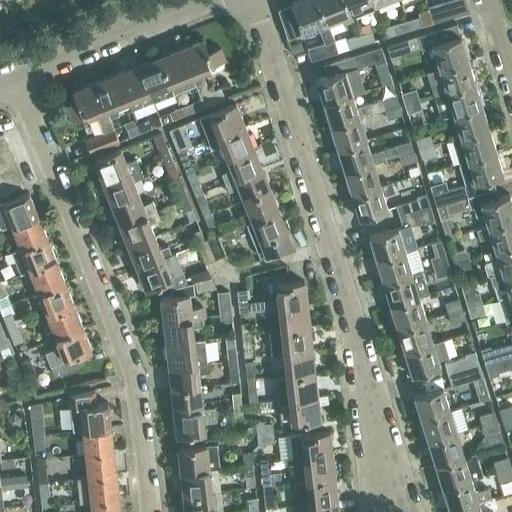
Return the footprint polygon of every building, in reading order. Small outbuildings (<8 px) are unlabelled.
[(328,21),(319,0),(294,0),(292,1),(303,30),(318,25),(324,41),(307,46),(311,59),(337,51),(327,21),(328,21)] [(345,0),(319,0),(328,21),(340,16),(343,23),(353,19),(351,12),(345,0)] [(372,0),(345,0),(351,12),(374,2),(372,0)] [(449,0),(428,6),(433,21),(456,15),(451,0),(449,0)] [(419,15),(407,19),(410,29),(422,25),(419,15)] [(410,29),(407,19),(394,23),(397,33),(410,29)] [(432,45),(462,36),(461,35),(457,23),(398,41),(401,52),(422,46),(422,48),(432,45)] [(372,30),(359,34),(362,43),(375,40),(372,30)] [(362,43),(359,34),(347,38),(350,47),(362,43)] [(202,36),(180,45),(195,81),(202,99),(205,106),(226,98),(221,85),(210,89),(201,67),(213,62),(224,58),(219,45),(208,50),(202,36)] [(439,68),(469,59),(468,56),(470,55),(466,42),(464,43),(462,36),(432,45),(439,68)] [(401,52),(398,41),(388,44),(392,58),(402,55),(401,52)] [(180,45),(159,54),(169,80),(181,75),(185,85),(195,81),(180,45)] [(377,60),(375,61),(376,63),(386,60),(381,46),(373,48),(377,60)] [(324,64),(327,75),(357,66),(375,61),(377,60),(373,48),(324,64)] [(159,54),(138,62),(152,98),(174,90),(169,80),(159,54)] [(435,94),(476,82),(469,59),(439,68),(428,71),(435,94)] [(138,62),(117,71),(127,97),(131,107),(152,98),(138,62)] [(316,78),(324,102),(353,93),(365,89),(357,66),(327,75),(316,78)] [(117,71),(96,80),(110,115),(111,115),(118,112),(114,102),(127,97),(117,71)] [(110,115),(96,80),(73,89),(77,97),(78,99),(67,103),(73,119),(96,110),(104,132),(87,138),(92,151),(99,149),(120,140),(116,129),(111,115),(110,115)] [(453,113),(483,104),(482,102),(484,101),(480,88),(478,89),(476,82),(435,94),(442,117),(453,113)] [(403,93),(406,103),(419,99),(416,89),(403,93)] [(324,102),(331,125),(360,116),(386,108),(399,104),(396,94),(383,98),(357,107),(353,93),(324,102)] [(419,99),(406,103),(409,112),(422,108),(419,99)] [(210,113),(219,135),(245,124),(236,102),(210,113)] [(192,103),(181,107),(184,115),(195,110),(192,103)] [(399,104),(386,108),(389,118),(402,113),(399,104)] [(460,136),(490,127),(483,104),(453,113),(460,136)] [(184,115),(181,107),(170,112),(173,119),(184,115)] [(331,125),(338,148),(367,139),(360,116),(331,125)] [(149,120),(138,124),(141,132),(152,127),(149,120)] [(170,129),(178,151),(186,148),(193,145),(185,123),(170,129)] [(141,132),(138,124),(127,129),(130,136),(141,132)] [(223,144),(228,156),(254,146),(245,124),(219,135),(209,139),(213,148),(223,144)] [(459,161),(497,150),(490,127),(460,136),(461,137),(453,140),(459,161)] [(161,133),(153,136),(158,146),(165,143),(161,133)] [(417,140),(420,150),(433,146),(431,136),(417,140)] [(338,148),(345,171),(374,162),(367,139),(338,148)] [(397,144),(400,154),(413,150),(410,140),(397,144)] [(0,159),(12,155),(8,144),(0,147),(0,159)] [(159,149),(163,158),(170,155),(167,146),(159,149)] [(222,172),(226,182),(262,167),(254,146),(228,156),(232,168),(222,172)] [(433,146),(420,150),(423,159),(436,155),(433,146)] [(178,151),(187,172),(194,169),(186,148),(178,151)] [(95,159),(104,181),(140,167),(136,157),(126,162),(121,149),(95,159)] [(413,150),(400,154),(403,163),(416,159),(413,150)] [(466,183),(467,185),(493,177),(504,174),(497,150),(459,161),(466,183)] [(0,159),(0,172),(16,165),(12,155),(0,159)] [(163,158),(172,179),(179,176),(170,155),(163,158)] [(345,171),(352,194),(381,185),(374,162),(345,171)] [(16,165),(0,172),(0,184),(21,176),(16,165)] [(409,168),(411,175),(420,173),(418,165),(409,168)] [(104,181),(112,202),(138,192),(134,180),(144,176),(140,167),(104,181)] [(240,187),(245,199),(271,188),(262,167),(226,182),(230,191),(240,187)] [(187,172),(195,194),(203,191),(194,169),(187,172)] [(25,187),(21,176),(0,184),(0,188),(3,195),(3,196),(25,187)] [(172,179),(180,200),(188,197),(179,176),(172,179)] [(465,186),(468,196),(496,187),(493,177),(467,185),(465,186)] [(392,181),(381,185),(384,194),(395,191),(392,181)] [(447,202),(468,196),(465,186),(467,185),(466,183),(443,190),(447,202)] [(381,185),(352,194),(359,218),(389,209),(384,194),(381,185)] [(472,209),(474,208),(473,205),(499,198),(496,187),(468,196),(472,209)] [(243,224),(247,223),(279,210),(271,188),(245,199),(249,211),(239,215),(243,224)] [(433,191),(437,205),(447,202),(443,190),(442,188),(433,191)] [(195,194),(204,215),(211,212),(203,191),(195,194)] [(0,221),(3,229),(12,225),(39,215),(30,192),(0,203),(0,221)] [(112,202),(121,224),(157,209),(153,200),(143,204),(138,192),(112,202)] [(417,196),(418,198),(422,210),(431,207),(427,193),(417,196)] [(485,215),(488,227),(511,219),(511,199),(510,194),(499,198),(473,205),(474,208),(477,218),(485,215)] [(451,215),(472,209),(468,196),(447,202),(451,215)] [(188,197),(180,200),(189,222),(196,219),(188,197)] [(396,204),(400,217),(422,210),(418,198),(396,204)] [(457,236),(451,215),(447,202),(437,205),(448,239),(457,236)] [(431,207),(422,210),(425,222),(426,224),(436,221),(431,207)] [(121,224),(129,245),(155,235),(150,223),(161,219),(157,209),(121,224)] [(279,210),(247,223),(260,256),(292,243),(288,232),(287,228),(290,227),(287,219),(283,220),(279,210)] [(400,217),(403,226),(410,223),(411,227),(425,222),(422,210),(400,217)] [(211,212),(204,215),(208,225),(215,222),(211,212)] [(12,225),(21,248),(48,237),(39,215),(12,225)] [(491,236),(495,249),(511,244),(511,219),(488,227),(478,230),(481,239),(491,236)] [(369,236),(376,260),(406,251),(406,250),(417,246),(411,227),(410,223),(403,226),(399,227),(369,236)] [(193,232),(197,243),(205,240),(201,229),(193,232)] [(219,234),(208,239),(216,259),(227,255),(219,234)] [(129,245),(137,266),(171,253),(168,246),(161,249),(155,235),(129,245)] [(21,274),(30,270),(57,259),(48,237),(21,248),(12,251),(21,274)] [(205,240),(197,243),(206,263),(216,259),(208,239),(205,240)] [(432,257),(435,267),(448,263),(445,253),(441,239),(431,242),(436,256),(432,257)] [(487,274),(491,276),(511,268),(511,244),(495,249),(498,259),(487,262),(485,266),(487,274)] [(452,252),(455,262),(468,258),(465,248),(452,252)] [(376,260),(383,283),(413,273),(406,251),(376,260)] [(167,281),(170,288),(186,284),(174,252),(171,253),(137,266),(146,289),(167,281)] [(468,258),(455,262),(457,272),(471,267),(468,258)] [(30,270),(39,292),(66,282),(57,259),(30,270)] [(448,263),(435,267),(438,276),(451,272),(448,263)] [(499,298),(500,298),(511,293),(511,268),(491,276),(495,288),(496,288),(499,298)] [(383,283),(390,305),(420,296),(413,273),(383,283)] [(267,299),(268,309),(307,305),(305,281),(277,284),(278,298),(267,299)] [(39,292),(48,315),(75,304),(66,282),(39,292)] [(161,296),(164,320),(201,316),(200,306),(190,307),(189,295),(194,294),(193,282),(186,284),(170,288),(170,295),(161,296)] [(0,305),(1,307),(11,303),(8,295),(5,296),(0,284),(0,305)] [(237,289),(240,312),(252,311),(249,288),(237,289)] [(217,292),(219,314),(231,312),(229,291),(217,292)] [(511,293),(500,298),(507,320),(511,318),(511,293)] [(466,298),(468,307),(482,303),(479,294),(466,298)] [(390,305),(397,328),(427,319),(420,296),(390,305)] [(446,303),(449,312),(462,308),(460,299),(446,303)] [(1,307),(9,330),(17,327),(14,320),(11,313),(14,312),(11,303),(1,307)] [(482,303),(468,307),(471,317),(485,313),(482,303)] [(48,315),(56,336),(57,337),(83,326),(75,304),(48,315)] [(268,309),(271,332),(310,327),(307,305),(268,309)] [(462,308),(449,312),(452,322),(465,318),(462,308)] [(231,312),(219,314),(220,322),(232,321),(231,312)] [(164,320),(166,343),(194,340),(193,327),(203,326),(201,316),(164,320)] [(397,328),(404,351),(434,342),(427,319),(397,328)] [(241,322),(242,335),(250,334),(249,321),(241,322)] [(45,352),(51,366),(81,354),(93,349),(83,326),(57,337),(56,336),(52,337),(57,348),(45,352)] [(17,327),(9,330),(15,344),(22,341),(17,327)] [(273,354),(284,353),(312,350),(312,343),(314,342),(313,329),(310,330),(310,327),(271,332),(273,354)] [(3,332),(0,333),(0,345),(1,347),(8,344),(3,332)] [(242,335),(245,358),(253,357),(257,356),(255,345),(251,346),(250,334),(242,335)] [(434,342),(404,351),(405,353),(403,354),(407,367),(409,366),(412,375),(441,365),(439,359),(449,356),(444,339),(434,342)] [(166,343),(169,366),(197,363),(194,340),(166,343)] [(511,342),(492,349),(495,360),(511,355),(511,342)] [(227,347),(228,359),(236,358),(235,346),(227,347)] [(481,349),(486,363),(495,360),(492,349),(491,346),(481,349)] [(284,353),(287,376),(315,373),(312,350),(284,353)] [(466,354),(467,356),(471,368),(480,365),(476,351),(466,354)] [(81,354),(51,366),(55,376),(63,373),(85,364),(81,354)] [(499,372),(511,367),(511,355),(495,360),(499,372)] [(445,363),(449,375),(471,368),(467,356),(445,363)] [(245,358),(247,381),(255,380),(254,369),(253,357),(245,358)] [(29,358),(22,361),(27,375),(35,372),(29,358)] [(236,358),(228,359),(231,382),(239,381),(236,358)] [(500,375),(499,372),(495,360),(486,363),(490,378),(500,375)] [(169,366),(171,389),(199,386),(198,373),(210,371),(209,361),(197,363),(169,366)] [(8,366),(13,380),(21,377),(15,363),(8,366)] [(480,365),(471,368),(474,381),(475,383),(485,380),(480,365)] [(471,368),(449,375),(453,388),(474,381),(471,368)] [(276,377),(278,400),(318,396),(315,373),(287,376),(276,377)] [(255,380),(247,381),(250,403),(258,403),(255,380)] [(171,389),(174,412),(202,408),(199,386),(171,389)] [(414,395),(421,418),(450,409),(443,386),(414,395)] [(74,431),(84,430),(111,427),(109,402),(86,405),(84,391),(77,393),(78,401),(71,402),(74,431)] [(232,393),(233,405),(241,404),(240,392),(232,393)] [(318,396),(278,400),(281,424),(292,423),(320,419),(318,396)] [(241,404),(233,405),(235,417),(243,416),(241,404)] [(511,405),(500,410),(503,419),(511,416),(511,405)] [(202,408),(174,412),(177,435),(205,432),(204,422),(215,421),(214,407),(202,408)] [(421,418),(428,441),(457,432),(450,409),(421,418)] [(481,414),(484,424),(497,420),(494,410),(481,414)] [(511,416),(503,419),(506,429),(511,426),(511,416)] [(33,421),(34,436),(42,435),(40,420),(33,421)] [(497,420),(484,424),(487,433),(500,429),(497,420)] [(257,429),(257,432),(265,431),(264,422),(256,423),(257,429)] [(84,430),(86,454),(114,451),(111,427),(84,430)] [(291,435),(294,458),(332,454),(329,430),(302,433),(291,435)] [(428,441),(435,464),(464,455),(457,432),(428,441)] [(265,434),(267,444),(267,446),(281,445),(280,433),(265,434)] [(42,435),(34,436),(36,451),(44,450),(42,435)] [(180,462),(181,471),(219,467),(216,444),(206,445),(178,448),(180,462)] [(86,454),(89,477),(117,474),(114,451),(86,454)] [(244,452),(245,464),(253,463),(252,451),(244,452)] [(435,464),(442,487),(472,478),(483,474),(476,451),(464,455),(435,464)] [(306,467),(307,480),(335,477),(332,454),(294,458),(295,468),(306,467)] [(495,460),(498,469),(511,465),(508,456),(495,460)] [(38,468),(39,483),(47,482),(46,467),(45,458),(37,459),(38,468)] [(261,462),(263,485),(271,484),(268,461),(261,462)] [(253,463),(245,464),(246,476),(254,475),(253,463)] [(511,468),(511,465),(498,469),(501,479),(511,475),(511,468)] [(181,471),(184,494),(221,490),(219,467),(181,471)] [(81,502),(92,501),(119,498),(117,474),(89,477),(78,479),(81,502)] [(17,482),(17,488),(29,486),(28,475),(13,476),(14,482),(17,482)] [(0,480),(0,484),(1,490),(17,488),(17,482),(14,482),(13,476),(0,477),(0,480)] [(295,481),(298,504),(337,499),(335,477),(307,480),(295,481)] [(442,487),(450,509),(479,500),(492,496),(489,487),(476,491),(472,478),(442,487)] [(47,482),(39,483),(41,498),(42,507),(50,506),(49,497),(47,482)] [(271,484),(263,485),(266,508),(277,506),(275,483),(271,484)] [(184,494),(185,511),(223,511),(221,490),(184,494)] [(248,498),(250,510),(258,509),(256,497),(248,498)] [(92,501),(92,511),(120,511),(119,498),(92,501)] [(338,511),(337,499),(298,504),(295,504),(295,511),(338,511)] [(450,511),(492,511),(490,506),(481,509),(479,500),(450,509),(450,511)]
